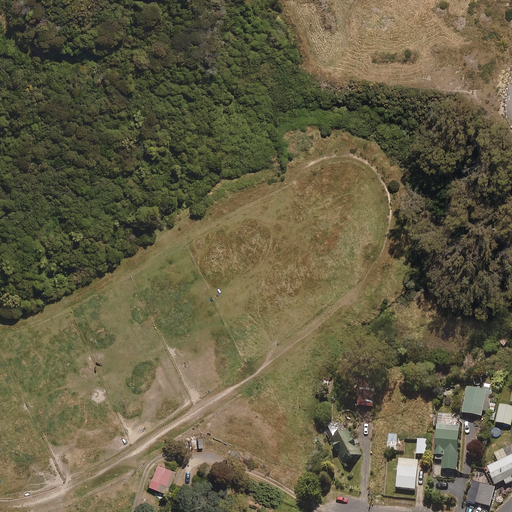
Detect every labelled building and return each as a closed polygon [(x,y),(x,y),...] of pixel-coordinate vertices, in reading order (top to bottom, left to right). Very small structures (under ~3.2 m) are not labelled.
[(481,418),(486,392),(467,388),(462,414),(481,418)] [(373,408),(374,391),(358,389),(357,407),(373,408)] [(510,427),(511,419),(511,408),(500,406),(496,423),(510,427)] [(434,461),(442,462),(441,471),(456,472),(459,428),(451,427),(452,416),(437,415),(434,461)] [(339,422),(324,431),(341,460),(344,459),(347,464),(360,456),(351,439),(349,440),(339,422)] [(397,452),(397,436),(388,436),(388,452),(397,452)] [(427,456),(428,441),(417,440),(416,455),(427,456)] [(511,446),(493,455),(497,463),(486,468),(495,486),(504,482),(505,486),(511,482),(511,480),(511,478),(511,477),(511,446)] [(415,491),(418,462),(399,460),(395,489),(415,491)] [(166,494),(174,472),(156,466),(148,488),(166,494)] [(489,509),(495,489),(473,483),(467,503),(489,509)]
